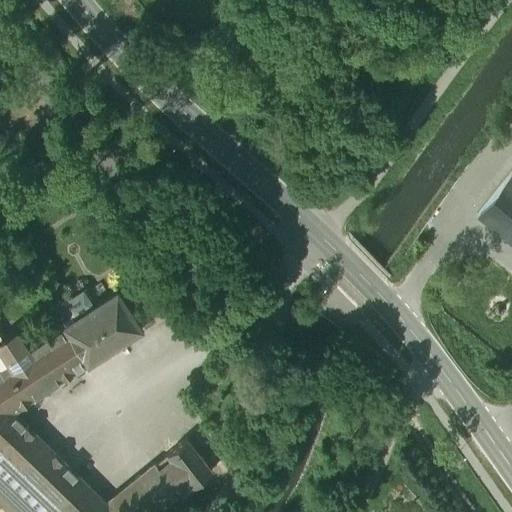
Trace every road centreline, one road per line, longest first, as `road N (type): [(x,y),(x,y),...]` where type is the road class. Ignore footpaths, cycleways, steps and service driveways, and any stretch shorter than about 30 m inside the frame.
road 1 (secondary): [(74,0),(402,320),(511,471)]
road 2 (track): [(503,0),(302,261),(247,452),(207,511)]
